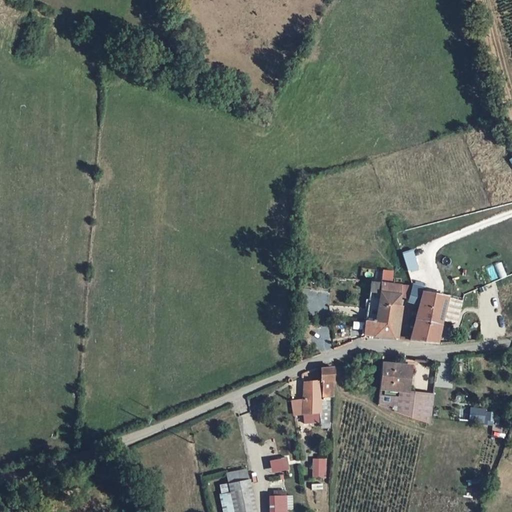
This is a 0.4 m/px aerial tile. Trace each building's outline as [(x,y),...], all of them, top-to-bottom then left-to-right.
[(407,270),(417,268),(413,249),(403,252),(407,270)] [(366,334),(397,336),(402,271),(388,269),(387,278),(381,277),(381,280),(373,280),(374,290),(380,292),(379,320),(367,319),(366,334)] [(431,282),(416,280),(414,293),(422,293),(412,338),(439,342),(447,300),(439,298),(439,294),(431,293),(431,282)] [(447,310),(457,313),(461,302),(450,299),(447,310)] [(440,372),(449,372),(449,364),(440,363),(440,372)] [(405,375),(407,367),(384,364),(381,388),(398,391),(402,391),(404,386),(407,387),(410,376),(405,375)] [(396,411),(398,391),(381,388),(379,406),(396,411)] [(402,391),(398,391),(396,411),(428,420),(431,411),(434,396),(402,391)] [(320,424),(328,423),(329,396),(321,396),(322,412),(320,413),(320,424)] [(469,407),(469,419),(485,419),(485,408),(469,407)] [(269,460),(271,473),(288,471),(287,458),(269,460)] [(327,459),(312,458),(312,477),(326,478),(327,459)] [(218,484),(222,511),(256,511),(249,468),(226,472),(228,483),(218,484)] [(293,494),(268,495),(268,511),(288,511),(288,510),(293,510),(293,494)]
